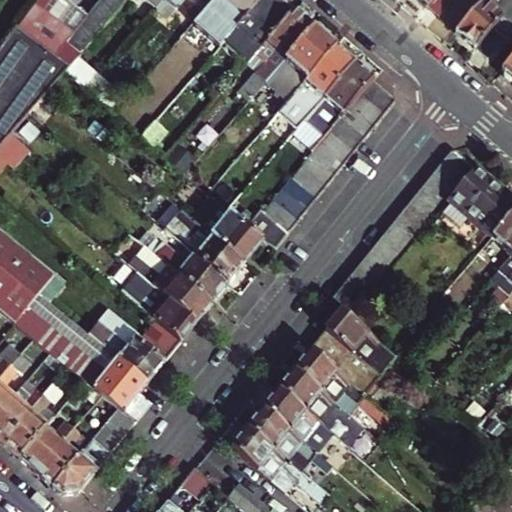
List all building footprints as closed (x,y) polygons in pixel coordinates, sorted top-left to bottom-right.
[(128,0),(105,0),(75,36),(56,58),(18,30),(0,53),(0,147),(1,149),(13,134),(29,115),(46,96),(66,73),(78,58),(128,0)] [(163,0),(145,0),(156,9),(163,0)] [(163,0),(156,9),(167,19),(183,0),(212,0),(213,1),(213,0),(163,0)] [(221,0),(244,20),(261,0),(221,0)] [(230,36),(254,58),(294,12),(280,0),(261,0),(244,20),(230,36)] [(418,0),(434,13),(445,0),(418,0)] [(454,0),(445,0),(434,13),(439,18),(454,0)] [(511,0),(483,0),(456,32),(489,60),(506,39),(495,29),(511,8),(511,0)] [(75,36),(35,6),(18,30),(56,58),(75,36)] [(266,83),(313,28),(294,12),(254,58),(263,66),(238,95),(248,104),(266,83)] [(337,48),(313,28),(266,83),(289,103),(337,48)] [(337,48),(289,103),(276,118),(283,124),(301,104),(312,114),(325,99),(355,64),(337,48)] [(78,58),(66,73),(87,91),(99,76),(78,58)] [(511,60),(503,71),(511,79),(511,60)] [(373,80),(355,64),(325,99),(331,104),(318,118),(322,122),(303,144),(312,152),(319,143),(329,131),(339,120),(349,109),(359,96),(373,80)] [(117,92),(99,76),(87,91),(115,115),(145,81),(134,72),(117,92)] [(395,98),(373,80),(359,96),(384,117),(395,103),(395,98)] [(58,107),(46,96),(29,115),(39,123),(41,126),(58,107)] [(384,117),(359,96),(349,109),(374,129),(384,117)] [(349,109),(339,120),(364,141),(374,129),(349,109)] [(39,123),(29,115),(13,134),(22,142),(39,123)] [(364,141),(339,120),(329,131),(355,152),(364,141)] [(319,143),(345,164),(355,152),(329,131),(319,143)] [(312,152),(310,154),(336,176),(345,164),(319,143),(312,152)] [(452,151),(443,162),(465,181),(476,168),(459,153),(456,151),(452,151)] [(336,176),(310,154),(300,166),(327,187),(336,176)] [(443,162),(434,173),(455,192),(465,181),(443,162)] [(300,166),(290,177),(317,199),(327,187),(300,166)] [(484,175),(476,168),(465,181),(455,192),(448,200),(471,220),(499,188),(492,182),(488,186),(480,180),(484,175)] [(434,173),(425,185),(446,203),(448,200),(455,192),(434,173)] [(317,199),(290,177),(280,189),(308,211),(317,199)] [(446,203),(425,185),(415,197),(436,215),(446,203)] [(493,238),(511,214),(511,199),(499,188),(471,220),(492,239),(493,238)] [(270,200),(298,223),(308,211),(280,189),(270,200)] [(406,208),(426,226),(436,215),(415,197),(406,208)] [(261,211),(289,234),(298,223),(270,200),(261,211)] [(417,236),(426,226),(406,208),(397,219),(417,236)] [(247,227),(230,213),(210,237),(244,266),(263,243),(277,249),(289,234),(261,211),(247,227)] [(229,285),(244,266),(210,237),(182,213),(167,232),(195,256),(197,258),(229,285)] [(511,214),(493,238),(511,254),(511,214)] [(397,219),(388,231),(407,248),(417,236),(397,219)] [(39,294),(56,274),(0,227),(0,310),(15,323),(30,305),(39,294)] [(407,248),(388,231),(378,242),(398,259),(407,248)] [(197,258),(195,256),(188,263),(168,246),(166,247),(148,232),(139,242),(147,248),(157,257),(170,267),(213,304),(229,285),(197,258)] [(378,242),(369,254),(388,271),(398,259),(378,242)] [(157,257),(147,248),(131,268),(138,274),(141,276),(157,257)] [(388,271),(369,254),(359,266),(378,282),(388,271)] [(511,257),(503,267),(499,273),(498,273),(507,280),(511,274),(511,257)] [(499,273),(503,267),(497,261),(492,267),(499,273)] [(359,266),(350,277),(368,293),(378,282),(359,266)] [(153,287),(197,324),(213,304),(170,267),(153,287)] [(39,294),(51,304),(67,283),(56,274),(39,294)] [(149,317),(156,323),(182,343),(197,324),(153,287),(141,276),(138,274),(131,283),(140,290),(144,286),(151,292),(145,298),(157,308),(149,317)] [(350,277),(340,289),(358,305),(368,293),(350,277)] [(504,304),(511,295),(511,284),(508,281),(496,297),(504,304)] [(127,286),(121,293),(131,301),(137,295),(127,286)] [(330,301),(342,311),(348,317),(358,305),(340,289),(330,301)] [(63,313),(51,304),(39,294),(30,305),(53,325),(63,313)] [(139,396),(149,383),(118,358),(100,381),(97,378),(97,370),(74,351),(43,338),(53,325),(30,305),(15,323),(16,324),(119,408),(136,422),(150,406),(139,396)] [(15,323),(0,310),(0,330),(6,336),(16,324),(15,323)] [(398,360),(371,336),(348,317),(342,311),(310,350),(312,351),(366,397),(398,360)] [(165,364),(139,343),(136,339),(130,347),(99,322),(89,335),(118,358),(149,383),(165,364)] [(182,343),(156,323),(148,332),(173,354),(182,343)] [(173,354),(148,332),(139,343),(165,364),(173,354)] [(0,378),(22,353),(11,344),(1,356),(4,359),(0,363),(0,378)] [(312,351),(295,371),(349,417),(359,405),(390,432),(397,423),(366,397),(312,351)] [(33,362),(22,353),(0,378),(0,411),(13,396),(4,389),(19,371),(23,375),(33,362)] [(349,417),(295,371),(279,390),(320,424),(329,414),(342,425),(357,438),(364,430),(349,417)] [(0,441),(2,444),(43,394),(37,388),(23,404),(13,396),(0,411),(0,441)] [(320,424),(279,390),(263,409),(303,443),(313,432),(326,444),(342,457),(349,449),(333,435),(320,424)] [(2,444),(20,459),(47,427),(37,418),(51,400),(43,394),(2,444)] [(79,494),(136,422),(119,408),(80,455),(53,488),(63,497),(79,494)] [(263,409),(247,429),(287,463),(296,452),(310,463),(326,477),(333,468),(317,455),(303,443),(263,409)] [(329,414),(320,424),(333,435),(342,425),(329,414)] [(36,473),(75,427),(70,423),(66,427),(55,417),(47,427),(20,459),(36,473)] [(53,488),(80,455),(72,448),(80,439),(77,436),(80,432),(75,427),(36,473),(53,488)] [(230,448),(285,494),(294,483),(319,504),(326,496),(301,474),(287,463),(247,429),(230,448)] [(303,443),(317,455),(326,444),(313,432),(303,443)] [(287,463),(301,474),(310,463),(296,452),(287,463)] [(491,489),(500,498),(511,484),(511,472),(508,469),(491,489)] [(195,470),(182,486),(200,501),(213,485),(195,470)] [(511,484),(500,498),(511,506),(511,504),(511,484)] [(487,511),(500,498),(491,489),(474,509),(477,511),(487,511)] [(232,511),(238,505),(230,498),(218,511),(232,511)] [(500,498),(487,511),(505,511),(511,506),(500,498)] [(179,511),(174,507),(177,504),(171,499),(160,511),(179,511)]
